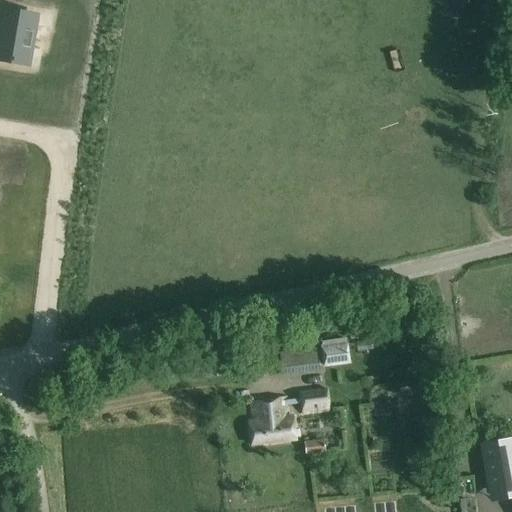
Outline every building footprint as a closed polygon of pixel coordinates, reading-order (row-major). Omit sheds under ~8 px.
[(0,18),(0,60),(28,66),(37,16),(2,10),(0,18)] [(322,348),(325,367),(349,363),(345,344),(322,348)] [(283,374),(305,371),(303,352),(280,355),(283,374)] [(301,404),(302,415),(329,411),(326,391),(299,394),(300,399),(301,404)] [(286,406),(301,404),(300,399),(285,401),(285,399),(250,404),(253,423),(248,423),(251,446),(295,440),(292,417),(287,418),(286,406)] [(511,438),(483,444),(491,490),(497,489),(499,499),(511,497),(509,487),(511,486),(511,438)] [(324,448),(324,447),(324,445),(323,445),(323,441),(304,443),(306,454),(324,452),(324,448)]
